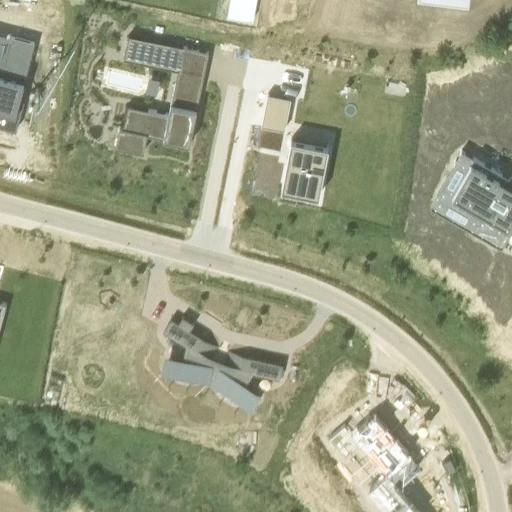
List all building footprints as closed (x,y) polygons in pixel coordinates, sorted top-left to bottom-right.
[(229,0),(227,16),(253,20),(256,0),(229,0)] [(0,123),(18,129),(26,98),(21,97),(35,42),(13,36),(5,64),(0,62),(0,123)] [(161,42),(156,65),(178,70),(178,68),(183,47),(161,42)] [(119,126),(118,132),(122,133),(119,143),(139,147),(138,150),(144,152),(147,134),(189,143),(204,74),(178,68),(178,70),(169,113),(128,104),(123,127),(119,126)] [(266,95),(261,127),(284,131),(290,99),(266,95)] [(291,140),(281,189),(319,196),(328,147),(291,140)] [(474,158),(453,195),(472,206),(470,210),(484,218),(477,230),(499,243),(511,221),(511,175),(510,179),(474,158)] [(173,316),(164,329),(171,333),(180,321),(173,316)] [(174,354),(171,371),(209,378),(241,400),(250,384),(242,379),(248,368),(277,375),(280,360),(227,348),(223,360),(211,356),(218,345),(192,328),(183,342),(186,344),(183,356),(174,354)]
